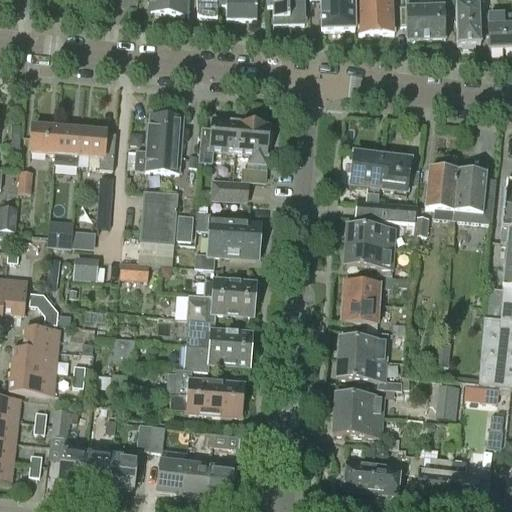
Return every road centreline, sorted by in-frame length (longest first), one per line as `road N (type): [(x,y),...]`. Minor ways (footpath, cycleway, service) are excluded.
road 1 (residential): [(282,511),(306,81)]
road 2 (residential): [(511,103),(306,81)]
road 3 (residential): [(115,258),(125,60)]
road 4 (residential): [(306,81),(125,60)]
road 5 (residential): [(125,60),(0,45)]
